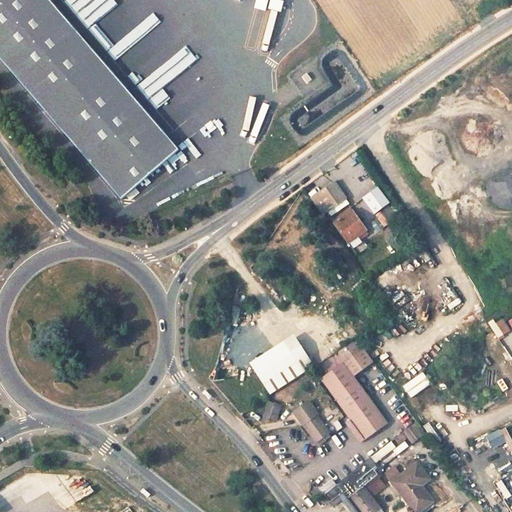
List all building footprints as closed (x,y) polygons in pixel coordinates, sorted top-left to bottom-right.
[(52,0),(0,0),(0,56),(129,201),(186,150),(52,0)] [(277,0),(275,0),(273,10),(285,13),(288,3),(277,0)] [(161,41),(156,46),(163,54),(169,49),(161,41)] [(195,82),(206,74),(197,62),(186,71),(195,82)] [(300,69),(291,78),(306,94),(323,79),(313,69),(307,75),(300,69)] [(223,121),(205,130),(213,147),(231,138),(223,121)] [(337,184),(313,200),(325,217),(348,200),(337,184)] [(391,204),(380,189),(370,195),(381,211),(391,204)] [(371,236),(353,210),(335,222),(351,245),(360,238),(362,242),(371,236)] [(473,260),(478,256),(469,245),(464,249),(473,260)] [(447,281),(436,286),(446,309),(457,305),(447,281)] [(499,315),(487,324),(496,339),(509,330),(499,315)] [(255,373),(274,399),(316,369),(296,342),(255,373)] [(358,346),(341,358),(338,360),(344,367),(347,371),(350,369),(366,357),(358,346)] [(324,381),(367,442),(387,429),(347,371),(344,367),(338,360),(320,372),(325,380),(324,381)] [(400,385),(408,398),(429,384),(421,372),(400,385)] [(282,421),(285,412),(273,407),(270,416),(282,421)] [(295,419),(315,446),(318,444),(321,447),(329,440),(316,423),(319,421),(309,408),(295,419)] [(267,424),(279,428),(282,421),(270,416),(267,424)] [(408,446),(419,438),(410,425),(398,434),(405,443),(408,446)] [(391,440),(397,448),(405,443),(398,434),(391,440)] [(336,486),(326,497),(330,503),(341,495),(343,497),(354,511),(380,511),(382,511),(368,490),(378,483),(375,479),(381,475),(369,459),(336,486)] [(423,480),(412,464),(387,482),(408,511),(409,511),(427,501),(416,487),(423,480)]
